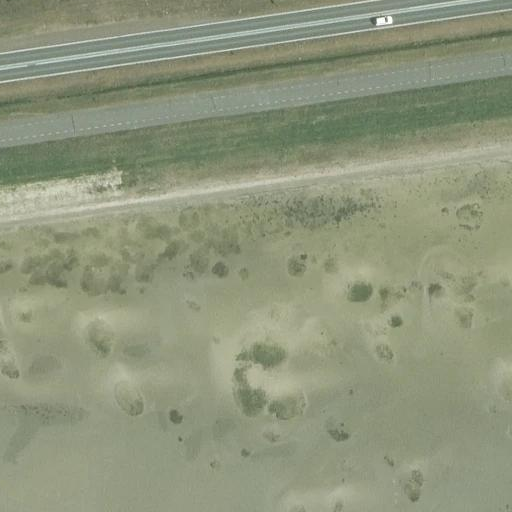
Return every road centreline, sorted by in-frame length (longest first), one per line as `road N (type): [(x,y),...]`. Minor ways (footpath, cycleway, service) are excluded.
road 1 (unclassified): [(0,136),(511,63)]
road 2 (trunk): [(0,72),(485,0)]
